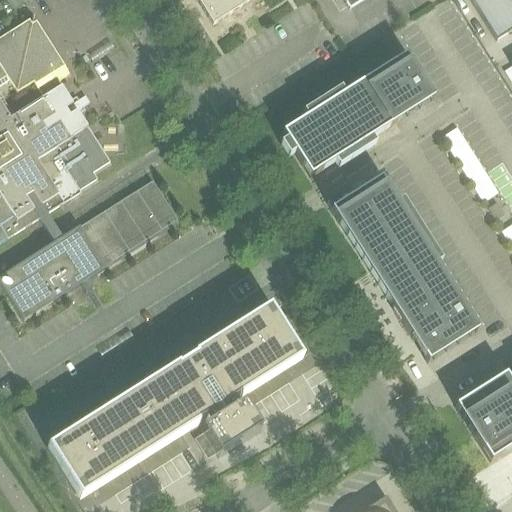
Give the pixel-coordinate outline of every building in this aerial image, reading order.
[(195,0),(212,26),(253,0),(195,0)] [(342,0),(349,10),(365,0),(342,0)] [(511,0),(468,0),(495,42),(511,31),(511,0)] [(60,88),(57,83),(68,76),(62,65),(36,24),(31,26),(29,22),(0,39),(0,244),(38,221),(53,245),(0,278),(0,287),(22,323),(80,287),(85,295),(93,290),(88,282),(129,256),(129,257),(145,247),(145,246),(178,225),(151,183),(134,194),(134,193),(118,203),(118,204),(61,240),(46,216),(80,194),(79,193),(96,182),(92,175),(109,164),(87,130),(87,129),(79,116),(84,112),(76,99),(70,102),(61,88),(60,88)] [(371,140),(396,125),(392,119),(405,110),(406,111),(407,112),(408,112),(409,112),(410,112),(412,112),(412,111),(413,110),(414,109),(414,108),(414,107),(414,106),(414,105),(422,99),(414,87),(421,83),(404,58),(343,96),(340,90),(302,114),(306,120),(281,136),(285,142),(280,146),(288,159),(294,155),(302,167),(306,165),(314,177),(334,164),(338,170),(375,146),(371,140)] [(339,226),(392,310),(408,335),(414,331),(426,349),(440,340),(441,341),(442,342),(443,342),(444,342),(445,342),(447,342),(448,341),(448,340),(449,339),(449,338),(449,337),(449,336),(449,335),(462,326),(470,322),(435,267),(441,263),(402,201),(396,205),(383,185),(371,193),(368,188),(330,212),(339,226)] [(496,205),(487,210),(495,222),(504,217),(496,205)] [(248,277),(228,290),(237,304),(257,291),(248,277)] [(79,501),(202,423),(206,429),(200,433),(206,441),(205,442),(205,443),(205,444),(205,446),(206,447),(206,448),(207,449),(207,450),(208,450),(210,451),(212,451),(217,460),(259,433),(242,407),(237,410),(233,404),(301,361),(269,310),(193,357),(194,359),(178,369),(177,367),(47,450),(79,501)] [(511,387),(511,388),(491,401),(490,401),(489,400),(488,400),(487,400),(485,400),(484,400),(483,401),(483,402),(482,403),(482,404),(482,406),(483,407),(468,416),(479,434),(473,438),(490,464),(511,449),(511,387)] [(392,511),(385,499),(364,511),(392,511)]
